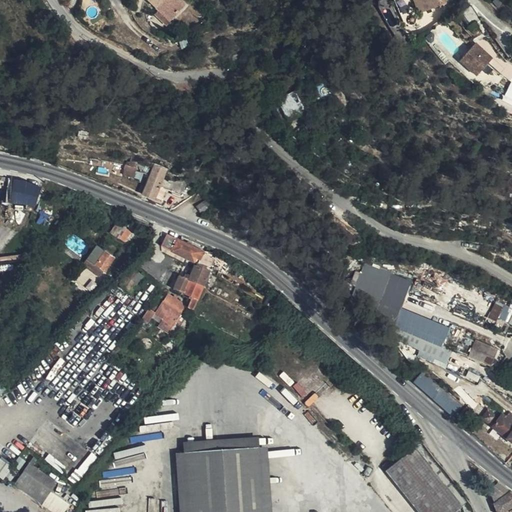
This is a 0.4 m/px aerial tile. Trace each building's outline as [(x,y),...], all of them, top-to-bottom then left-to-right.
[(146,0),(147,0),(160,14),(162,11),(173,23),(187,9),(178,0),(146,0)] [(413,0),(419,17),(426,14),(420,0),(413,0)] [(420,0),(426,14),(448,4),(446,0),(420,0)] [(448,16),(456,12),(454,6),(446,10),(448,16)] [(490,53),(480,45),(466,64),(484,78),(495,64),(486,58),(490,53)] [(486,58),(495,64),(498,59),(490,53),(486,58)] [(240,64),(246,60),(242,55),(232,62),(234,65),(236,64),(240,64)] [(258,85),(270,85),(270,77),(257,77),(258,85)] [(290,122),(306,112),(296,95),(280,104),(290,122)] [(152,173),(145,202),(157,205),(160,192),(163,176),(152,173)] [(132,175),(121,174),(120,184),(131,185),(132,175)] [(11,204),(39,205),(40,181),(13,180),(11,204)] [(173,196),(184,198),(192,185),(183,180),(181,181),(176,184),(173,196)] [(160,192),(157,205),(164,207),(167,193),(160,192)] [(202,220),(214,213),(209,206),(197,213),(202,220)] [(122,230),(113,225),(105,235),(116,241),(122,230)] [(128,234),(122,230),(116,241),(122,245),(128,234)] [(202,258),(206,251),(167,233),(163,242),(173,251),(175,252),(196,262),(199,256),(202,258)] [(97,246),(87,259),(105,271),(114,258),(97,246)] [(363,288),(361,291),(393,302),(394,300),(406,278),(387,268),(389,265),(376,258),(372,259),(357,264),(354,269),(363,288)] [(204,285),(210,271),(196,265),(194,270),(190,268),(188,273),(189,273),(192,275),(191,279),(204,285)] [(359,288),(349,286),(357,296),(361,291),(363,288),(354,269),(351,276),(359,288)] [(185,293),(191,279),(192,275),(189,273),(187,277),(181,274),(175,289),(185,293)] [(351,276),(349,286),(359,288),(351,276)] [(121,286),(131,293),(137,283),(127,277),(121,286)] [(193,309),(201,292),(204,285),(191,279),(185,293),(192,296),(188,306),(193,309)] [(361,291),(357,296),(363,303),(387,314),(393,302),(361,291)] [(163,303),(182,314),(184,309),(181,302),(169,294),(163,303)] [(393,302),(387,314),(436,337),(442,323),(439,322),(442,315),(394,300),(393,302)] [(174,327),(182,314),(163,303),(162,302),(154,313),(148,322),(152,325),(158,316),(165,321),(173,327),(174,327)] [(416,349),(423,337),(378,316),(375,323),(378,325),(377,326),(384,331),(383,332),(416,349)] [(169,333),(173,327),(165,321),(161,327),(169,333)] [(478,352),(483,362),(492,345),(470,335),(465,346),(475,349),(478,352)] [(414,353),(439,367),(443,359),(442,358),(447,348),(423,337),(416,349),(414,353)] [(476,356),(478,361),(483,364),(483,362),(478,352),(475,349),(465,346),(463,350),(473,354),(476,356)] [(462,352),(478,361),(476,356),(473,354),(463,350),(462,352)] [(419,369),(422,363),(413,357),(409,363),(419,369)] [(451,403),(456,404),(438,388),(430,396),(451,403)] [(430,397),(453,416),(461,407),(456,404),(451,403),(430,396),(430,397)] [(487,423),(493,417),(487,411),(481,418),(487,423)] [(511,442),(511,416),(508,413),(504,419),(501,417),(493,428),(511,442)] [(424,464),(461,506),(467,501),(438,468),(417,443),(410,449),(412,451),(416,449),(427,461),(424,464)] [(178,456),(182,511),(271,511),(266,449),(178,456)] [(415,511),(454,511),(461,506),(424,464),(427,461),(416,449),(412,451),(410,449),(393,465),(389,459),(378,469),(415,511)] [(0,458),(0,475),(3,478),(13,465),(2,456),(0,458)] [(11,484),(40,503),(54,481),(26,462),(11,484)] [(493,504),(510,493),(498,485),(488,491),(493,504)] [(492,504),(495,511),(498,511),(511,504),(511,497),(510,493),(493,504),(492,504)]
